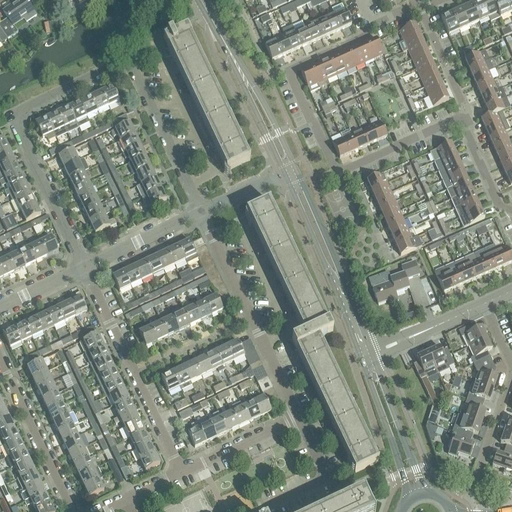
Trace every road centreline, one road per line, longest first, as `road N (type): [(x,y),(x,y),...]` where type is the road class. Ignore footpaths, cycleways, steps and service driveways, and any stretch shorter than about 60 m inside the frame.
road 1 (residential): [(85,267),(12,116),(128,62),(198,213)]
road 2 (residential): [(181,473),(85,267)]
road 3 (residential): [(298,416),(198,213)]
road 4 (residential): [(335,173),(286,69),(363,35),(368,25)]
road 5 (tertiary): [(364,354),(289,171)]
road 6 (tertiary): [(289,171),(199,0)]
road 7 (unknown): [(125,64),(141,52),(155,56),(207,169),(185,185)]
road 8 (residential): [(72,511),(0,359)]
road 9 (residential): [(254,511),(325,477),(298,416)]
road 10 (tertiary): [(428,494),(367,363)]
road 11 (tertiary): [(367,363),(409,499)]
road 12 (residential): [(335,173),(461,118)]
road 13 (residential): [(364,354),(485,305)]
road 14 (residential): [(181,473),(298,416)]
road 15 (residential): [(198,213),(85,267)]
